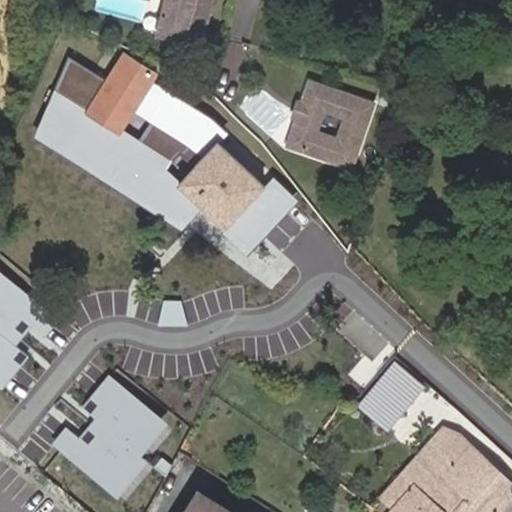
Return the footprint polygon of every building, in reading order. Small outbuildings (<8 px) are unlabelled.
[(215,0),(165,0),(156,36),(202,49),(215,0)] [(160,75),(124,52),(106,80),(85,112),(121,135),(125,128),(160,75)] [(85,112),(106,80),(68,57),(36,137),(183,230),(205,207),(180,184),(166,171),(172,160),(125,128),(121,135),(85,112)] [(353,169),(339,139),(318,133),(325,111),(308,84),(302,103),(307,104),(301,123),(296,122),(290,142),(293,149),(353,169)] [(353,169),(373,106),(308,84),(325,111),(346,118),(339,139),(353,169)] [(301,123),(307,104),(302,103),(299,101),(292,120),(296,122),(301,123)] [(228,228),(267,185),(219,142),(180,184),(205,207),(223,224),(228,228)] [(299,199),(274,177),(267,185),(228,228),(223,233),(248,256),(299,199)] [(427,241),(457,206),(442,192),(411,226),(427,241)] [(57,318),(0,272),(0,331),(17,345),(32,326),(44,335),(57,318)] [(17,345),(0,331),(0,388),(2,391),(31,356),(17,345)] [(399,363),(361,407),(388,431),(426,385),(399,363)] [(167,423),(108,373),(81,406),(96,421),(140,455),(167,423)] [(81,440),(64,426),(47,447),(117,502),(148,462),(140,455),(96,421),(81,440)] [(498,511),(511,496),(511,481),(462,434),(444,428),(427,449),(439,461),(417,485),(447,511),(498,511)] [(399,480),(411,491),(417,485),(439,461),(427,449),(399,480)] [(380,501),(391,511),(392,511),(411,491),(399,480),(380,501)] [(392,511),(447,511),(417,485),(411,491),(392,511)] [(230,511),(201,494),(189,511),(230,511)]
